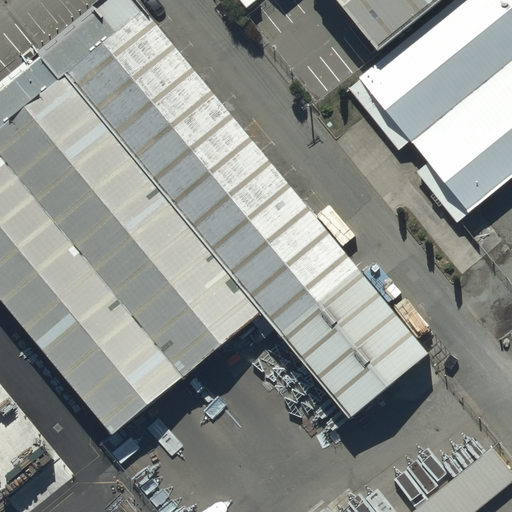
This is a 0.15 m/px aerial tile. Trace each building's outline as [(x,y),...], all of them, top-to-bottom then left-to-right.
[(401,327),(130,0),(79,0),(0,65),(0,280),(107,410),(250,292),(328,387),(401,327)] [(324,0),(384,72),(472,0),(324,0)] [(511,189),(511,0),(472,0),(384,72),(360,92),(469,224),(511,189)] [(66,460),(0,380),(0,493),(10,506),(66,460)] [(480,511),(511,486),(511,472),(492,449),(414,511),(480,511)]
